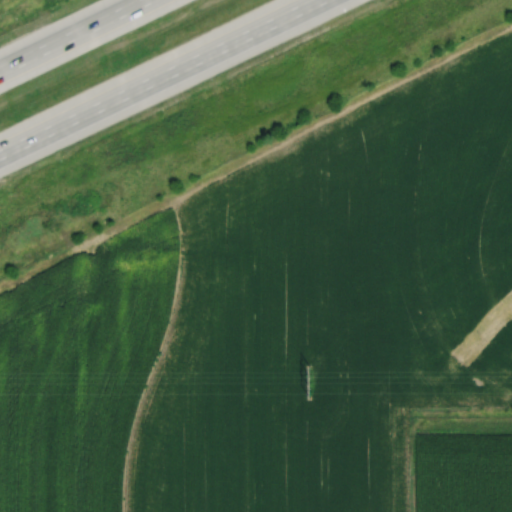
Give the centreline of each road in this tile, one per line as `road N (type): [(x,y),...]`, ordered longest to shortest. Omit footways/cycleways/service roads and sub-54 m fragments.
road 1 (motorway): [(0,153),(319,0)]
road 2 (motorway): [(143,0),(0,69)]
